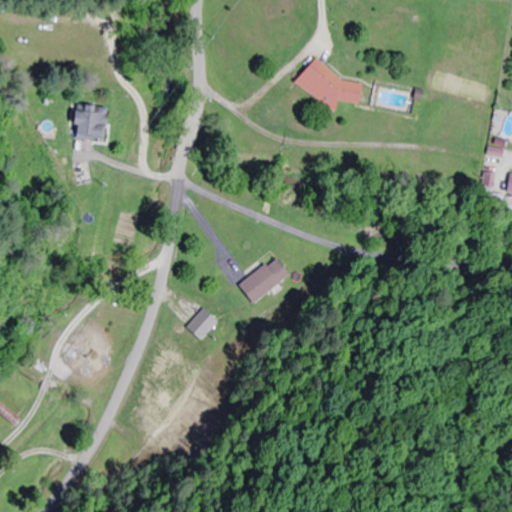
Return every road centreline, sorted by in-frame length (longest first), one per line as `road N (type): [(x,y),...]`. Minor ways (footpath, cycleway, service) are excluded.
road 1 (residential): [(41,511),(99,429),(157,290),(197,93),(197,0)]
road 2 (residential): [(172,223),(0,253)]
